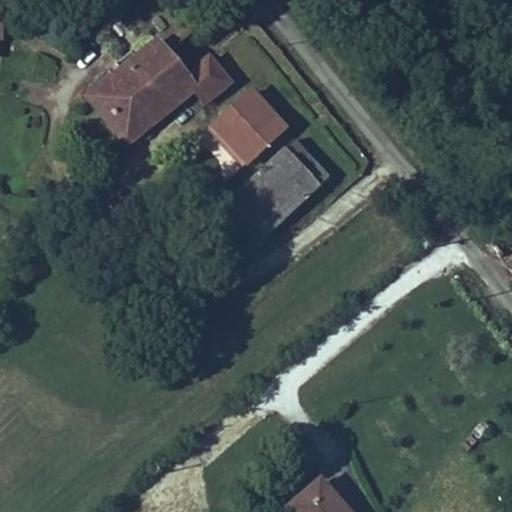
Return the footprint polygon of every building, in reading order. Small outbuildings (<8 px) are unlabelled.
[(0,61),(6,63),(10,18),(0,17),(0,61)] [(166,48),(161,53),(169,62),(112,106),(139,140),(197,94),(203,102),(212,112),(242,89),(222,64),(196,85),(166,48)] [(169,62),(161,53),(96,104),(136,155),(203,102),(197,94),(139,140),(112,106),(169,62)] [(289,140),(258,107),(226,136),(256,170),(289,140)] [(343,193),(310,154),(228,222),(261,262),(343,193)] [(471,424),(485,411),(446,366),(416,392),(427,406),(440,395),(462,422),(466,418),(471,424)] [(353,511),(331,486),(300,511),(353,511)]
